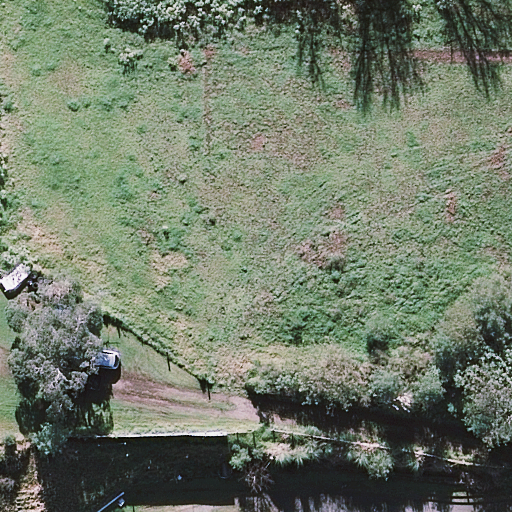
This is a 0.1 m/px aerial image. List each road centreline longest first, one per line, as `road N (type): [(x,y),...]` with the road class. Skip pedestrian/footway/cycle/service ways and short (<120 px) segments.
road 1 (track): [(511,446),(181,404),(60,383),(0,363)]
road 2 (track): [(495,511),(392,501),(278,502),(230,511)]
